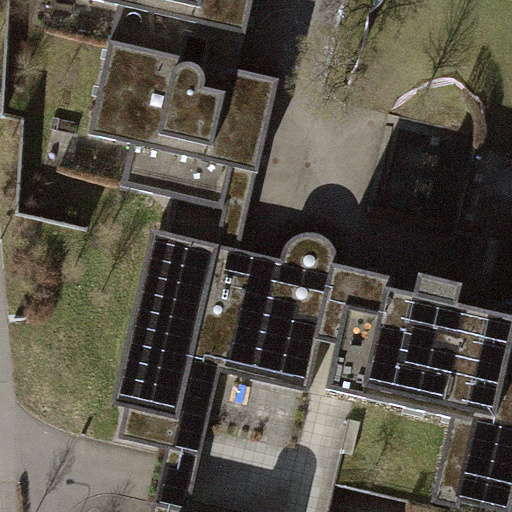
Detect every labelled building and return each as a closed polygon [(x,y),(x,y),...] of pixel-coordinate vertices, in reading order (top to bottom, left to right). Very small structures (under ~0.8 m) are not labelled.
[(98,0),(116,4),(108,41),(236,69),(251,0),(98,0)] [(277,79),(236,69),(108,41),(87,134),(126,143),(116,185),(220,208),(229,166),(256,172),(277,79)] [(256,172),(229,166),(220,208),(212,245),(239,251),(256,172)] [(511,224),(503,223),(499,242),(511,244),(511,224)] [(149,231),(110,403),(125,407),(117,439),(168,451),(189,364),(218,371),(306,390),(318,340),(310,338),(329,261),(334,262),(333,247),(322,235),(308,232),(291,237),(279,250),(277,260),(239,251),(212,245),(149,231)] [(334,262),(329,261),(310,338),(318,340),(334,344),(323,389),(448,419),(428,501),(458,509),(460,501),(504,511),(507,511),(511,494),(511,307),(457,294),(460,283),(415,272),(412,281),(334,262)] [(211,511),(185,506),(218,371),(189,364),(168,451),(153,511),(211,511)]
